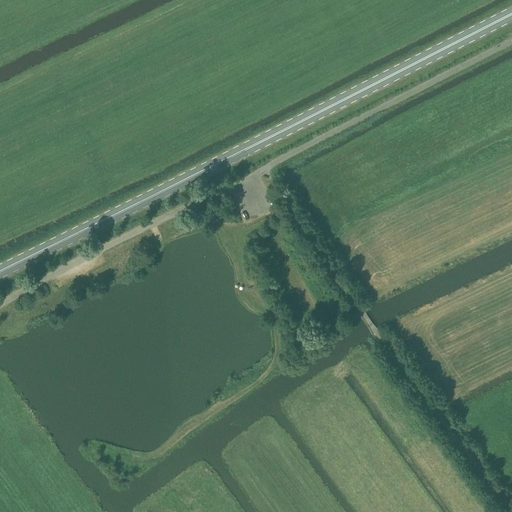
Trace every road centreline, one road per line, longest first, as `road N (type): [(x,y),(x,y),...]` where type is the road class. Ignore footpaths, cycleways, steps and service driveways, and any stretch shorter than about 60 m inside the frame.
road 1 (unclassified): [(0,304),(511,41)]
road 2 (secondary): [(0,269),(511,14)]
